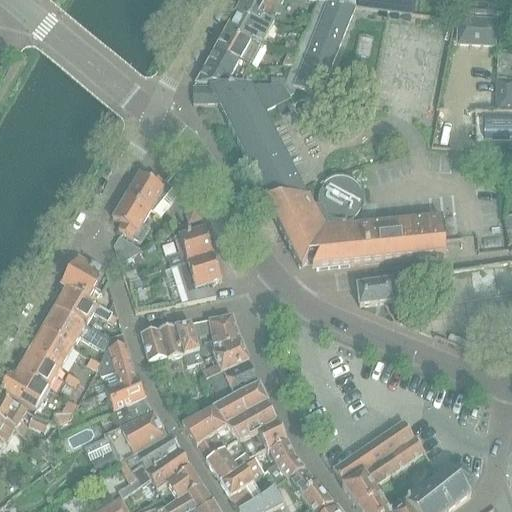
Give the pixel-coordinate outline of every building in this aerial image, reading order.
[(242,0),(236,13),(259,25),(262,20),(273,26),(274,25),(271,24),(283,0),(242,0)] [(291,0),(299,1),(315,3),(320,4),(353,8),(354,0),(291,0)] [(358,0),(357,8),(413,15),(414,0),(358,0)] [(284,87),(192,88),(193,106),(218,106),(259,188),(293,171),(264,113),(275,108),(281,118),(290,114),(285,103),(288,102),(287,98),(288,98),(289,98),(290,98),(290,97),(291,97),(292,97),(292,96),(293,95),(294,94),(294,93),(294,92),(294,91),(294,90),(294,89),(320,99),(355,8),(353,8),(320,4),(315,3),(318,4),(298,53),(292,68),(284,87)] [(236,13),(225,31),(249,45),(251,42),(262,48),(273,26),(262,20),(259,25),(236,13)] [(470,47),(471,21),(458,20),(457,47),(470,47)] [(482,48),(483,21),(471,21),(470,47),(482,48)] [(496,22),(483,21),(482,48),(495,48),(496,22)] [(225,31),(214,51),(237,65),(238,63),(247,68),(249,65),(251,66),(262,48),(251,42),(249,45),(225,31)] [(237,65),(214,51),(195,85),(239,85),(247,68),(238,63),(237,65)] [(282,68),(292,68),(298,53),(289,52),(282,68)] [(499,112),(511,112),(511,80),(497,80),(496,105),(498,105),(499,112)] [(176,171),(168,179),(175,187),(174,190),(179,194),(179,196),(188,226),(202,222),(190,190),(176,171)] [(139,177),(125,200),(150,214),(150,213),(160,219),(179,196),(179,194),(174,190),(175,187),(168,179),(163,184),(151,177),(148,182),(139,177)] [(315,206),(316,209),(313,211),(307,198),(303,199),(303,198),(304,198),(303,193),(296,178),(262,196),(300,272),(445,258),(443,238),(441,219),(346,229),(345,225),(349,224),(352,223),(355,220),(357,218),(360,215),(361,212),(363,208),(363,205),(363,201),(363,198),(362,194),(361,191),(359,188),(357,185),(354,183),(351,181),(348,179),(344,178),(341,178),(337,178),(334,178),(330,179),(327,181),(324,183),(321,185),(319,188),(317,191),(316,195),(315,198),(315,202),(315,206)] [(150,214),(125,200),(112,221),(121,227),(118,232),(140,246),(149,230),(143,226),(150,214)] [(178,255),(166,259),(170,270),(176,268),(182,266),(213,258),(202,222),(188,226),(180,229),(171,234),(178,255)] [(119,267),(142,253),(119,239),(113,249),(114,249),(119,267)] [(213,258),(182,266),(176,268),(188,306),(203,303),(215,301),(210,286),(221,283),(213,258)] [(60,289),(65,292),(66,291),(101,312),(101,311),(88,303),(94,292),(101,296),(107,286),(104,275),(77,259),(60,289)] [(429,306),(441,304),(436,275),(424,278),(429,306)] [(383,305),(395,304),(392,282),(355,287),(356,293),(357,293),(359,309),(383,305)] [(409,293),(408,282),(392,284),(394,295),(409,293)] [(65,292),(54,312),(84,330),(85,330),(92,317),(107,325),(112,328),(117,321),(101,311),(101,312),(66,291),(65,292)] [(54,312),(42,332),(72,351),(78,340),(101,354),(108,343),(85,330),(84,330),(54,312)] [(208,323),(215,357),(223,354),(221,348),(240,344),(231,319),(208,323)] [(203,325),(191,327),(193,336),(205,334),(203,325)] [(190,326),(174,330),(183,358),(187,369),(202,364),(193,336),(191,327),(190,326)] [(174,330),(158,333),(166,361),(183,358),(174,330)] [(42,332),(29,354),(60,372),(72,351),(42,332)] [(166,361),(158,333),(140,336),(148,365),(166,361)] [(202,373),(205,381),(248,364),(240,344),(221,348),(223,354),(215,357),(212,358),(216,367),(202,373)] [(107,352),(99,367),(97,371),(99,379),(107,377),(111,391),(117,388),(118,388),(135,382),(125,347),(107,352)] [(29,354),(17,374),(48,393),(60,372),(29,354)] [(96,373),(97,371),(99,367),(90,361),(86,367),(96,373)] [(248,364),(205,381),(202,385),(208,396),(215,409),(215,410),(258,389),(248,364)] [(17,374),(16,373),(12,380),(9,378),(0,392),(36,414),(48,393),(17,374)] [(68,376),(65,382),(75,388),(79,381),(68,376)] [(117,388),(111,391),(79,405),(81,409),(89,406),(106,399),(112,415),(119,412),(144,401),(135,382),(118,388),(117,388)] [(215,409),(211,411),(225,430),(247,417),(246,416),(267,407),(258,389),(215,410),(215,409)] [(0,421),(14,431),(15,432),(23,419),(30,424),(29,427),(44,434),(48,425),(33,418),(14,406),(0,397),(0,421)] [(154,417),(144,401),(119,412),(112,415),(123,432),(153,416),(153,417),(154,417)] [(68,403),(61,415),(74,415),(77,408),(68,403)] [(225,430),(236,443),(239,446),(277,426),(267,407),(246,416),(247,417),(225,430)] [(195,450),(205,464),(223,452),(236,443),(225,430),(211,411),(181,428),(195,450)] [(69,423),(74,415),(61,415),(51,416),(50,418),(60,426),(69,423)] [(108,439),(117,467),(125,463),(166,440),(153,417),(153,416),(123,432),(108,439)] [(0,450),(2,448),(5,449),(14,431),(0,421),(0,450)] [(341,489),(357,511),(376,498),(377,499),(383,495),(378,487),(425,455),(414,440),(403,424),(332,472),(343,488),(341,489)] [(254,439),(239,446),(243,453),(245,456),(249,462),(253,460),(265,455),(266,457),(287,447),(277,427),(277,426),(254,439)] [(166,440),(125,463),(133,476),(145,468),(148,473),(178,450),(171,438),(166,440)] [(287,447),(266,457),(270,464),(272,469),(267,473),(273,481),(276,487),(285,481),(286,482),(288,484),(303,473),(294,463),(287,447)] [(119,498),(120,500),(121,503),(150,483),(156,492),(167,485),(189,469),(178,450),(148,473),(145,468),(133,476),(136,482),(128,486),(117,493),(119,498)] [(223,452),(205,464),(220,486),(243,470),(251,466),(249,462),(245,456),(232,465),(223,452)] [(243,470),(220,486),(236,511),(239,511),(261,498),(249,479),(261,472),(253,460),(249,462),(251,466),(243,470)] [(125,463),(117,467),(128,486),(136,482),(133,476),(125,463)] [(189,469),(167,485),(178,502),(201,487),(189,469)] [(303,473),(288,484),(299,498),(316,488),(303,473)] [(448,474),(404,510),(405,511),(452,511),(469,499),(471,486),(461,475),(448,474)] [(153,511),(199,511),(212,504),(201,487),(178,502),(164,511),(163,509),(153,511)] [(316,488),(299,498),(308,511),(322,511),(331,506),(316,488)] [(261,498),(239,511),(276,511),(285,507),(273,490),(261,498)] [(376,498),(357,511),(356,511),(405,511),(404,510),(401,511),(397,507),(389,511),(387,511),(377,499),(376,498)] [(120,500),(109,506),(112,511),(126,511),(121,503),(120,500)]
